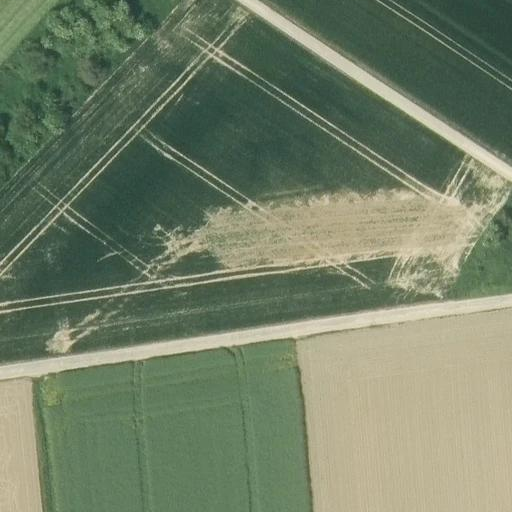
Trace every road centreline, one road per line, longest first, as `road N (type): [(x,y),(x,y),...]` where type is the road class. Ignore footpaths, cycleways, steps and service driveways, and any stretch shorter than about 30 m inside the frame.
road 1 (unclassified): [(0,387),(511,315)]
road 2 (track): [(234,0),(511,181)]
road 3 (track): [(64,511),(50,379)]
